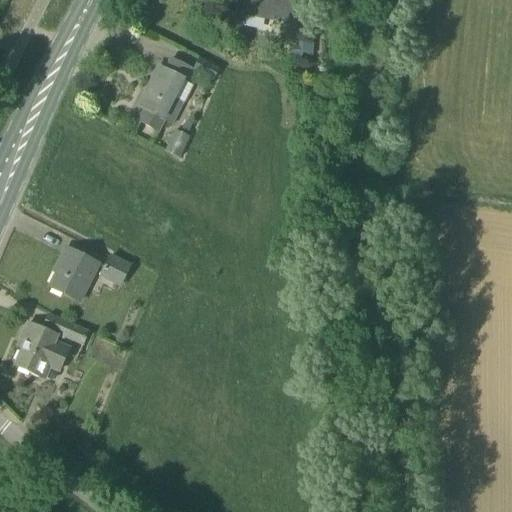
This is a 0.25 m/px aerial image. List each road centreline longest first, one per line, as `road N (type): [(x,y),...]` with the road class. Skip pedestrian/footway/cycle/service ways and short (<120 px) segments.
road 1 (primary): [(0,197),(95,0)]
road 2 (unclassified): [(116,511),(0,418)]
